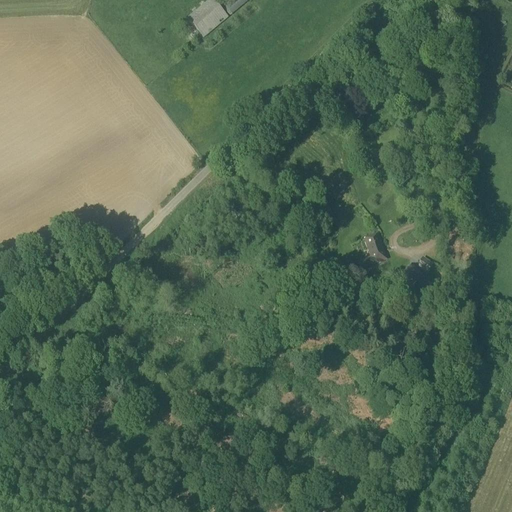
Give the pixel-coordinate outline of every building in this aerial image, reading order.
[(203,40),(228,19),(212,0),(210,0),(187,19),(203,40)] [(230,18),(247,3),(244,0),(227,0),(222,4),(224,7),(222,8),(230,18)] [(362,269),(386,261),(380,245),(381,245),(378,235),(365,240),(371,259),(360,262),(362,269)] [(425,277),(433,266),(422,259),(415,270),(425,277)] [(410,294),(422,276),(408,267),(396,284),(410,294)]
